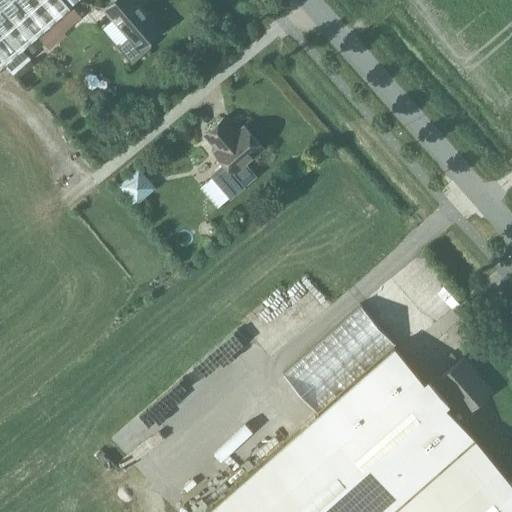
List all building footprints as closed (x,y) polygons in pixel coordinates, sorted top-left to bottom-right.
[(0,0),(0,64),(74,0),(0,0)] [(115,0),(104,10),(129,39),(119,48),(117,46),(116,47),(132,65),(151,48),(153,43),(150,39),(162,29),(137,0),(115,0)] [(56,37),(81,15),(72,4),(46,26),(56,37)] [(44,29),(37,35),(49,49),(56,43),(44,29)] [(36,36),(24,47),(30,54),(43,44),(36,36)] [(224,118),(205,134),(217,149),(214,152),(224,164),(211,175),(231,198),(256,176),(246,164),(264,148),(244,126),(236,132),(224,118)] [(318,411),(393,345),(394,344),(360,305),(283,372),(318,411)] [(318,411),(203,511),(511,511),(511,480),(472,435),(393,345),(318,411)] [(438,379),(466,411),(489,391),(461,359),(438,379)] [(268,375),(259,383),(297,422),(305,414),(268,375)] [(282,413),(263,431),(252,419),(217,451),(231,465),(245,452),(253,460),(292,424),(282,413)]
